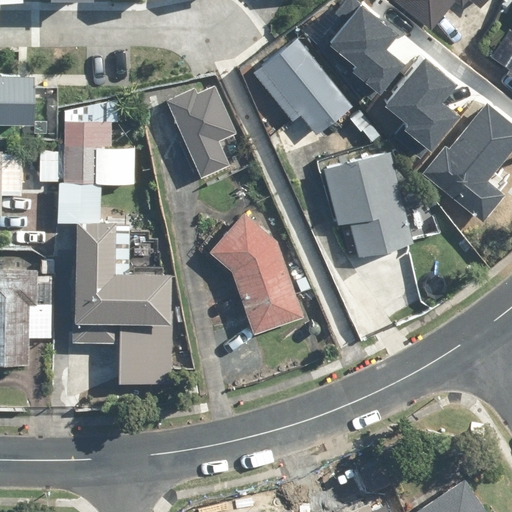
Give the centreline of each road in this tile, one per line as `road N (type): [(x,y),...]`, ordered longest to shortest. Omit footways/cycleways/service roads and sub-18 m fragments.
road 1 (residential): [(475,336),(362,398),(283,427),(123,458)]
road 2 (residential): [(0,30),(232,21)]
road 3 (residential): [(123,458),(0,458)]
